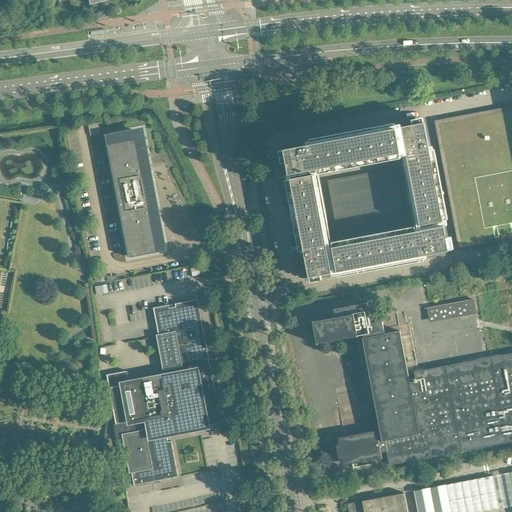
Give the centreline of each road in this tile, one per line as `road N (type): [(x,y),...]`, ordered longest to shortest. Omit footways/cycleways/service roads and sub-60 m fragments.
road 1 (secondary): [(511,11),(215,33)]
road 2 (secondary): [(220,64),(511,43)]
road 3 (tertiary): [(294,511),(242,236)]
road 4 (secondary): [(0,93),(201,66)]
road 5 (secondary): [(197,35),(0,58)]
road 6 (tertiary): [(201,66),(217,162),(242,236)]
road 7 (tertiary): [(242,236),(220,64)]
